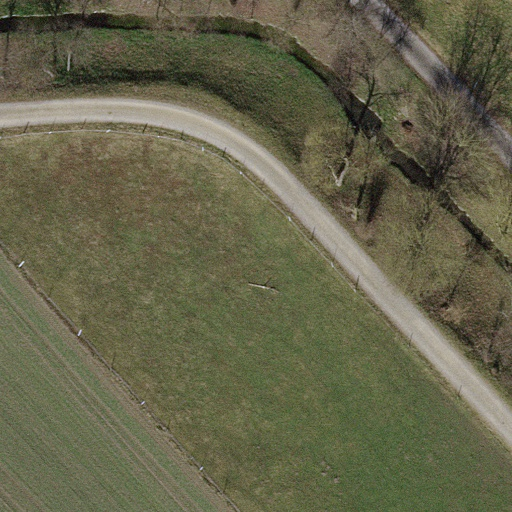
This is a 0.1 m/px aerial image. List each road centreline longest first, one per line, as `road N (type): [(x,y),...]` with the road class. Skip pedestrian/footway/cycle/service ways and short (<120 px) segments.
road 1 (track): [(0,124),(149,118),(217,138),(262,166),(511,435)]
road 2 (track): [(347,0),(511,164)]
